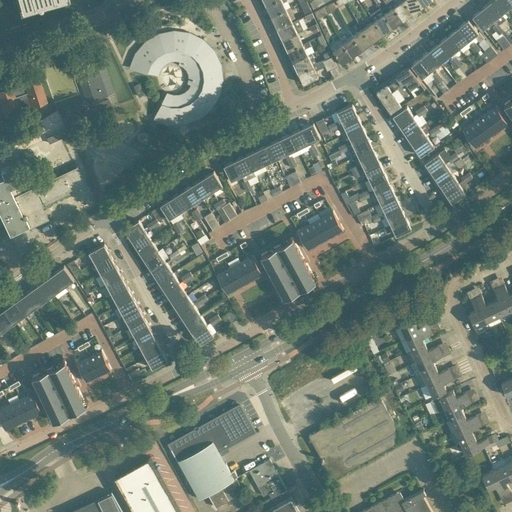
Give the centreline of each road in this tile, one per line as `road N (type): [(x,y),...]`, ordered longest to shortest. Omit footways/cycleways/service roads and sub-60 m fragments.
road 1 (secondary): [(244,360),(438,252),(511,201)]
road 2 (secondary): [(0,488),(55,449),(244,360)]
road 3 (residential): [(379,260),(322,177),(213,236)]
road 4 (residential): [(511,253),(447,288),(511,425)]
road 5 (residential): [(379,260),(187,366)]
road 6 (residential): [(107,214),(185,158),(292,108)]
road 7 (residential): [(131,393),(92,320),(0,373)]
road 8 (residential): [(438,228),(355,74)]
road 9 (residential): [(327,511),(244,360)]
road 10 (residential): [(187,366),(107,214)]
road 11 (residential): [(131,393),(7,450)]
road 12 (residential): [(0,292),(107,214)]
road 13 (residential): [(0,54),(119,9)]
road 14 (residential): [(355,74),(457,0)]
